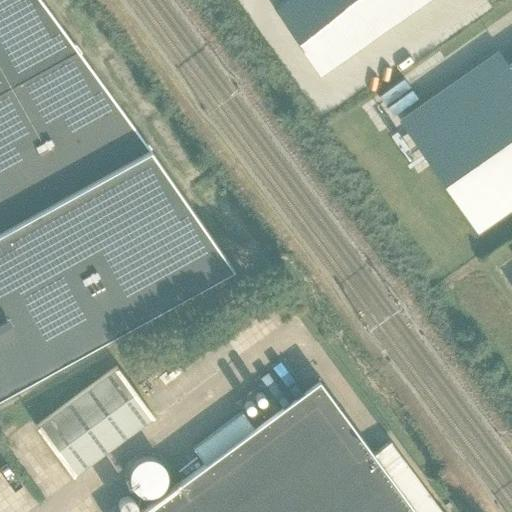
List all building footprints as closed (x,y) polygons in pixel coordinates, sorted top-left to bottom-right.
[(0,0),(0,393),(233,266),(153,145),(43,0),(0,0)] [(284,0),(273,8),(320,75),(427,0),(284,0)] [(511,203),(511,58),(407,132),(476,229),(511,203)] [(32,430),(69,478),(149,417),(112,368),(32,430)] [(201,465),(140,511),(438,511),(385,440),(368,453),(313,380),(249,429),(237,413),(189,450),(201,465)] [(146,457),(140,458),(135,460),(130,465),(127,472),(127,478),(129,484),(132,488),(136,492),(143,494),(149,494),(156,492),(160,488),(163,483),(165,478),(164,471),(162,465),(157,460),(151,458),(146,457)] [(123,499),(119,501),(116,505),(116,509),(117,511),(132,511),(133,511),(134,506),(131,502),(127,499),(123,499)]
